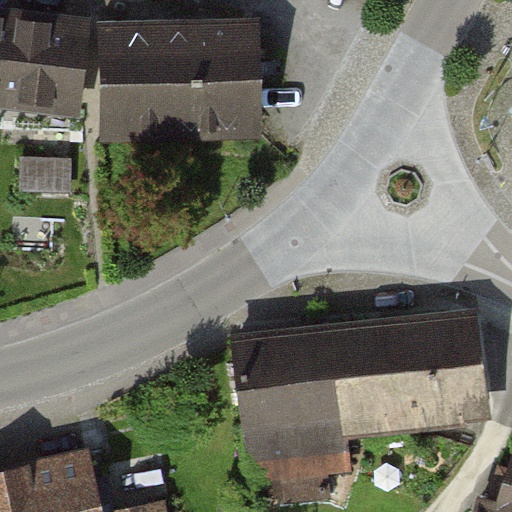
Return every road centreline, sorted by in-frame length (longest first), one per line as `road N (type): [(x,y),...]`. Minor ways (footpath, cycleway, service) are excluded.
road 1 (residential): [(272,255),(128,337),(0,379)]
road 2 (residential): [(419,66),(316,213),(272,255)]
road 3 (residential): [(272,255),(387,243),(477,250)]
road 4 (residential): [(477,250),(440,160),(419,66)]
